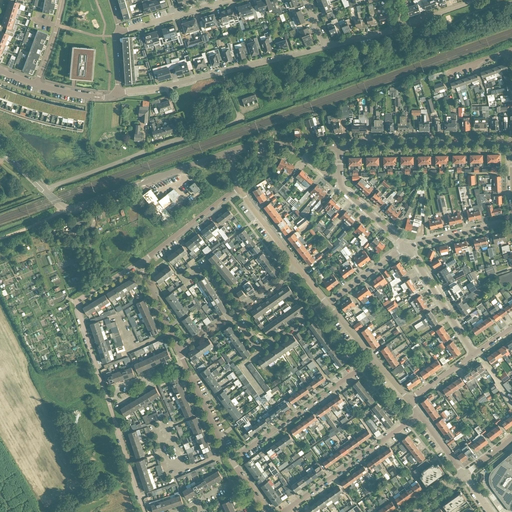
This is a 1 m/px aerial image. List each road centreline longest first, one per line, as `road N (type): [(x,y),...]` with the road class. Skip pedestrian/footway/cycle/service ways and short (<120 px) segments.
road 1 (residential): [(118,94),(324,45)]
road 2 (residential): [(44,189),(239,119)]
road 3 (tertiary): [(55,200),(76,207),(227,153)]
road 4 (residential): [(107,399),(77,304),(140,262)]
road 5 (residential): [(374,359),(231,460)]
road 6 (tertiary): [(338,145),(511,141)]
road 7 (residential): [(283,511),(419,414)]
road 8 (residential): [(473,354),(406,246)]
road 9 (residential): [(140,262),(239,187)]
road 10 (residential): [(232,314),(260,347),(328,304)]
